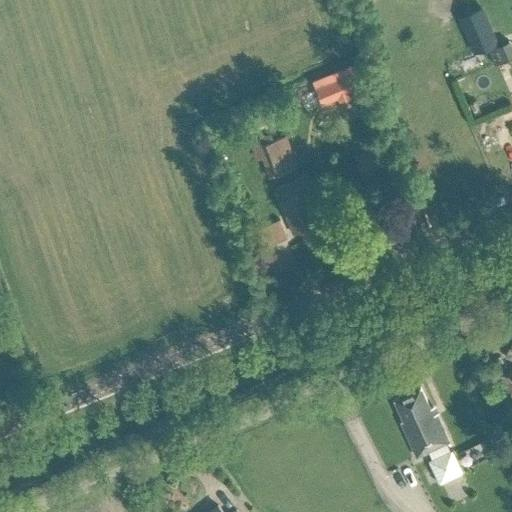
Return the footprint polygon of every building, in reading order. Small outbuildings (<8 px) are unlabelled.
[(496,40),(481,6),(458,16),(473,50),(496,40)] [(493,63),(511,55),(511,47),(508,39),(487,47),(493,63)] [(356,59),(312,77),(316,87),(321,101),(337,94),(339,99),(351,94),(349,90),(366,83),(360,70),(356,59)] [(261,126),(280,119),(274,103),(255,110),(261,126)] [(271,174),(295,165),(283,134),(273,138),(271,131),(254,137),(252,138),(258,157),(263,155),(271,174)] [(354,152),(366,181),(402,166),(390,137),(354,152)] [(293,231),(297,230),(302,228),(310,248),(326,241),(323,235),(331,232),(308,174),(274,188),(293,231)] [(406,223),(391,230),(394,238),(410,230),(406,223)] [(511,397),(511,366),(498,375),(511,397)] [(417,455),(449,440),(433,405),(429,406),(420,386),(393,398),(403,418),(400,420),(417,455)] [(485,452),(498,443),(490,433),(477,443),(485,452)] [(451,445),(427,456),(438,480),(461,469),(451,445)] [(475,511),(499,511),(494,502),(475,511)] [(238,511),(235,507),(229,511),(223,511),(217,503),(205,511),(238,511)]
